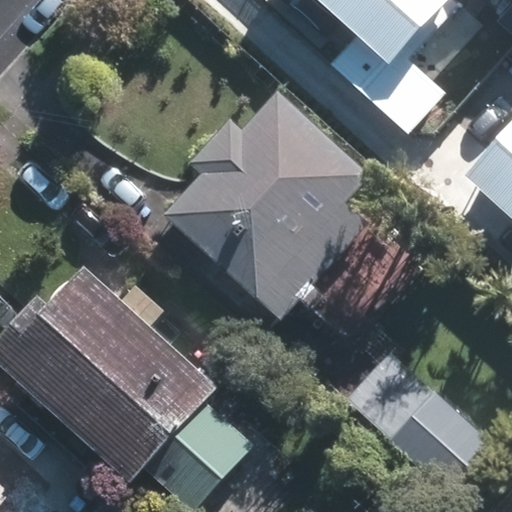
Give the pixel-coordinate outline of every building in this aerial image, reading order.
[(451,0),(322,0),(362,35),(335,65),(409,131),(443,93),(401,56),(451,0)] [(287,321),(306,301),(349,342),(384,305),(341,264),(380,224),(355,199),(379,174),(280,92),(252,121),(242,111),(195,160),(207,171),(170,209),(287,321)] [(511,126),(468,177),(511,215),(511,126)] [(150,474),(191,511),(194,511),(268,433),(85,263),(1,354),(141,484),(150,474)] [(492,430),(392,344),(348,395),(449,481),(492,430)] [(38,511),(60,490),(0,432),(0,511),(38,511)]
